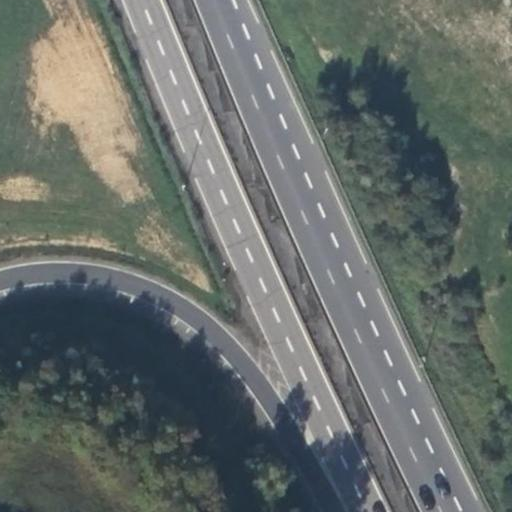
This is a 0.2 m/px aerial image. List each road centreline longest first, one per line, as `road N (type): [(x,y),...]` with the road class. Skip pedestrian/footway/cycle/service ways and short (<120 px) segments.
road 1 (trunk): [(453,511),(221,0)]
road 2 (trunk): [(143,0),(369,511)]
road 3 (trunk): [(0,285),(95,279),(175,306),(216,334),(262,388),(333,511)]
